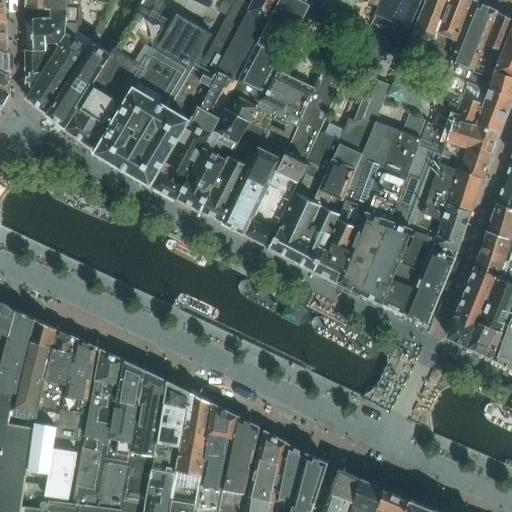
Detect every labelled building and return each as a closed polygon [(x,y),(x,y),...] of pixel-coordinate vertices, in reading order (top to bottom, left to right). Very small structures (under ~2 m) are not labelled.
[(25,0),(26,6),(25,7),(50,9),(60,9),(66,8),(66,5),(74,6),(74,0),(25,0)] [(93,84),(66,128),(92,147),(92,146),(93,146),(105,125),(110,128),(136,86),(156,97),(161,88),(174,95),(168,104),(190,117),(192,118),(240,26),(253,0),(223,0),(223,1),(232,5),(198,68),(194,66),(212,34),(177,13),(172,21),(153,10),(158,0),(145,0),(118,44),(93,84)] [(155,184),(154,184),(178,198),(178,197),(182,189),(204,146),(212,130),(237,80),(277,0),(253,0),(240,26),(192,118),(159,176),(155,184)] [(277,0),(237,80),(265,94),(277,70),(279,71),(312,4),(310,2),(311,0),(277,0)] [(311,0),(310,2),(312,4),(345,21),(347,16),(355,0),(311,0)] [(355,0),(347,16),(370,25),(375,13),(374,13),(378,5),(380,0),(355,0)] [(370,25),(364,40),(384,49),(396,55),(420,0),(382,0),(376,14),(375,13),(370,25)] [(408,42),(404,52),(425,61),(428,53),(448,0),(426,0),(415,28),(414,27),(410,36),(408,42)] [(448,0),(428,53),(447,60),(468,7),(471,0),(448,0)] [(452,59),(436,95),(459,104),(463,95),(475,65),(484,43),(497,12),(497,11),(476,1),(475,0),(452,59)] [(37,17),(26,17),(26,49),(34,49),(45,49),(45,43),(46,43),(60,43),(66,33),(73,38),(77,31),(78,25),(79,25),(81,24),(82,9),(80,6),(74,6),(66,5),(66,8),(60,9),(50,9),(50,14),(40,14),(40,17),(37,17)] [(497,12),(484,43),(502,51),(510,29),(511,25),(511,18),(497,12)] [(0,48),(8,52),(6,21),(0,21),(0,48)] [(502,51),(494,72),(511,77),(511,25),(510,29),(502,51)] [(96,29),(90,39),(94,42),(95,43),(96,43),(103,33),(96,29)] [(28,96),(27,98),(47,113),(53,105),(90,48),(94,42),(90,39),(77,31),(73,38),(66,33),(60,43),(46,64),(44,68),(30,90),(28,90),(28,96)] [(357,50),(355,54),(378,64),(384,49),(364,40),(361,39),(357,50)] [(53,105),(47,113),(48,114),(65,127),(66,128),(93,84),(118,44),(111,41),(105,49),(96,43),(95,43),(53,105)] [(281,156),(245,233),(267,244),(294,189),(301,175),(307,163),(319,134),(348,69),(353,57),(348,54),(351,47),(336,41),(315,88),(298,127),(295,126),(281,156)] [(26,68),(26,89),(27,89),(27,90),(28,90),(30,90),(44,68),(46,64),(60,43),(46,43),(45,43),(45,49),(34,49),(26,49),(26,68)] [(0,64),(8,69),(8,52),(0,48),(0,64)] [(0,88),(9,94),(8,69),(0,64),(0,88)] [(178,197),(178,198),(200,210),(201,210),(201,209),(205,201),(229,155),(236,143),(237,143),(250,123),(266,130),(268,126),(269,126),(272,119),(284,125),(286,121),(295,126),(298,127),(315,88),(279,71),(277,70),(265,94),(237,80),(212,130),(204,146),(182,189),(178,197)] [(485,82),(483,87),(488,89),(511,97),(511,95),(511,77),(494,72),(489,83),(485,82)] [(296,191),(269,245),(315,268),(339,217),(346,202),(342,200),(375,120),(390,85),(377,80),(361,122),(358,123),(357,126),(352,123),(342,145),(320,135),(310,159),(311,159),(303,176),(301,175),(294,189),(296,191)] [(97,149),(97,151),(111,159),(136,174),(151,182),(151,181),(156,174),(190,117),(168,104),(174,95),(161,88),(156,97),(136,86),(110,128),(102,142),(97,149)] [(0,109),(9,94),(0,88),(0,109)] [(459,104),(454,118),(474,124),(499,133),(504,119),(505,119),(511,99),(511,97),(488,89),(483,101),(463,95),(459,104)] [(359,226),(337,279),(338,279),(339,280),(360,291),(390,219),(420,138),(402,130),(410,112),(384,102),(376,120),(375,120),(342,200),(346,202),(339,217),(359,226)] [(454,118),(446,140),(466,147),(490,156),(499,133),(474,124),(454,118)] [(223,221),(245,233),(281,156),(295,126),(286,121),(284,125),(281,132),(269,126),(268,126),(266,130),(259,146),(223,221)] [(390,219),(361,292),(382,302),(413,227),(439,161),(440,162),(444,149),(443,148),(444,146),(433,142),(439,125),(427,121),(420,138),(390,219)] [(461,161),(458,168),(483,178),(484,175),(484,174),(486,170),(486,169),(487,165),(488,165),(488,164),(489,159),(490,159),(489,159),(490,156),(466,147),(462,159),(461,161)] [(200,210),(223,221),(228,209),(249,165),(247,164),(233,157),(229,155),(205,201),(201,209),(201,210),(200,210)] [(456,157),(452,167),(458,169),(458,168),(461,161),(456,157)] [(511,158),(497,203),(511,207),(511,158)] [(413,227),(382,302),(404,313),(405,312),(409,304),(431,248),(447,202),(458,169),(452,167),(440,162),(439,161),(413,227)] [(458,169),(447,202),(468,209),(472,210),(472,209),(483,178),(458,168),(458,169)] [(114,224),(118,220),(118,214),(115,211),(62,187),(54,186),(46,188),(50,195),(56,200),(109,223),(114,224)] [(445,209),(431,248),(446,254),(455,257),(464,232),(472,210),(468,209),(447,202),(445,209)] [(495,209),(488,230),(509,237),(511,226),(511,207),(497,203),(495,209)] [(339,217),(315,268),(337,279),(359,226),(339,217)] [(469,346),(493,358),(510,310),(511,310),(511,305),(511,226),(509,237),(498,275),(473,337),(469,346)] [(476,266),(475,267),(498,275),(509,237),(488,230),(476,266)] [(405,312),(405,313),(407,314),(419,320),(426,323),(426,324),(427,324),(428,323),(428,322),(431,316),(455,257),(446,254),(431,248),(409,304),(405,312)] [(475,267),(448,336),(469,346),(473,337),(498,275),(475,267)] [(308,311),(305,307),(252,280),(247,280),(243,281),(240,282),(239,285),(238,289),(239,293),(243,297),(297,324),(303,324),(307,323),(309,320),(309,316),(308,311)] [(0,511),(20,511),(21,509),(23,493),(25,483),(25,477),(28,477),(29,469),(35,428),(10,423),(13,409),(16,391),(0,387),(0,369),(16,310),(0,302),(0,511)] [(493,358),(492,358),(493,358),(493,359),(511,368),(511,305),(511,310),(510,310),(493,358)] [(35,318),(16,310),(0,369),(0,387),(16,391),(22,363),(24,364),(35,318)] [(375,342),(322,315),(312,317),(309,323),(313,332),(367,359),(375,357),(378,350),(375,342)] [(37,414),(57,329),(35,318),(24,364),(22,363),(16,391),(13,409),(37,414)] [(57,329),(37,414),(35,428),(29,469),(49,472),(54,443),(54,442),(55,437),(64,395),(76,338),(57,329)] [(80,441),(96,348),(97,349),(98,348),(97,347),(76,338),(64,395),(55,437),(80,441)] [(124,361),(125,361),(125,360),(103,350),(102,350),(101,349),(101,350),(100,354),(85,435),(111,439),(124,361)] [(120,511),(133,442),(146,371),(145,371),(145,370),(125,360),(125,361),(124,361),(111,439),(85,435),(83,445),(83,449),(80,465),(74,499),(73,505),(49,502),(48,511),(24,508),(23,511),(120,511)] [(167,381),(146,371),(133,442),(120,511),(141,511),(144,497),(151,466),(153,466),(167,381)] [(141,511),(169,511),(176,471),(191,393),(190,392),(168,381),(167,381),(153,466),(151,466),(144,497),(141,511)] [(194,511),(200,475),(212,403),(191,392),(191,393),(176,471),(169,511),(194,511)] [(511,408),(504,405),(494,402),(489,403),(487,405),(485,408),(484,412),(484,415),(486,420),(495,425),(511,433),(511,408)] [(218,511),(236,416),(212,403),(200,475),(194,511),(218,511)] [(263,430),(259,428),(259,427),(237,416),(236,416),(218,511),(245,511),(248,495),(264,430),(264,431),(263,430)] [(273,511),(275,501),(287,443),(264,430),(248,495),(245,511),(273,511)] [(59,497),(69,498),(77,451),(78,447),(54,442),(54,443),(49,472),(47,483),(45,495),(59,497)] [(273,511),(292,511),(307,453),(306,453),(288,443),(287,443),(275,501),(273,511)] [(311,511),(327,465),(326,465),(327,462),(307,453),(292,511),(311,511)] [(349,511),(361,478),(339,468),(331,493),(327,503),(323,511),(349,511)] [(375,511),(383,488),(381,487),(361,479),(361,478),(349,511),(375,511)] [(408,511),(410,501),(410,500),(408,499),(391,492),(383,488),(375,511),(408,511)] [(440,511),(411,500),(409,511),(440,511)]
